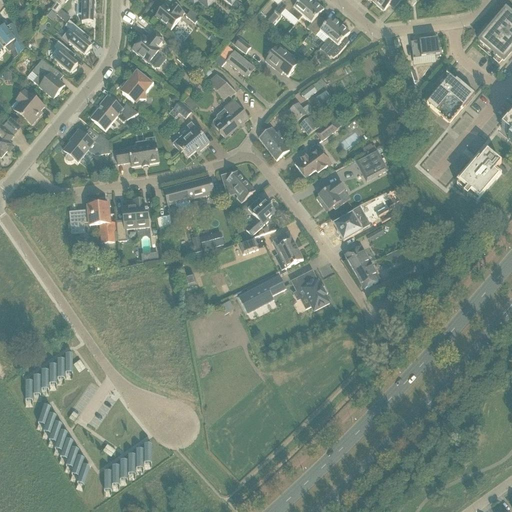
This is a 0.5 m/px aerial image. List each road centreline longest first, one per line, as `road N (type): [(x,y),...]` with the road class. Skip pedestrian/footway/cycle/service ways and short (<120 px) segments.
road 1 (secondary): [(511,261),(382,407),(274,511)]
road 2 (residential): [(171,428),(121,390),(0,211)]
road 3 (secondary): [(322,511),(511,310)]
road 4 (residential): [(22,166),(57,193),(158,180),(240,158)]
road 5 (residential): [(240,158),(257,161),(373,317)]
road 6 (residential): [(22,166),(110,60),(119,0)]
